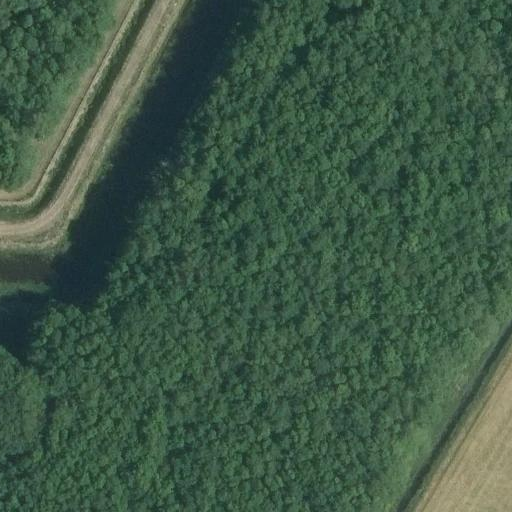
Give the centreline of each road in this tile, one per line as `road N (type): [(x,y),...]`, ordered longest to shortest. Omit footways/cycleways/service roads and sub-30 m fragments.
road 1 (track): [(246,0),(99,281),(62,302),(0,303)]
road 2 (track): [(164,0),(56,209),(40,223),(0,229)]
